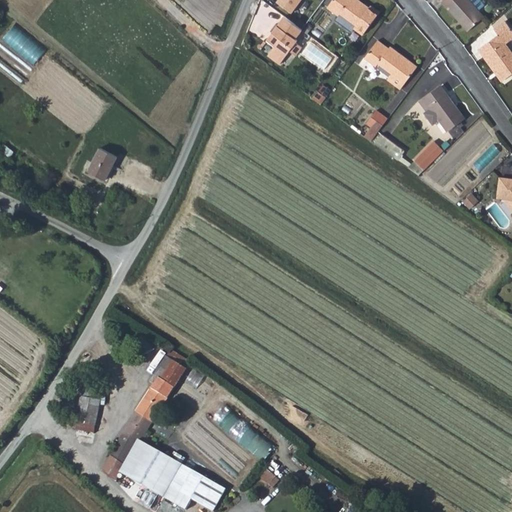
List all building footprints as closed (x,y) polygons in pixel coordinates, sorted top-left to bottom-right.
[(280,0),(279,2),(296,13),(305,0),(280,0)] [(364,36),(382,13),(373,6),(371,9),(359,0),(334,0),(329,8),(340,17),(343,14),(358,26),(355,29),(364,36)] [(486,15),(473,0),(444,0),(469,28),(486,15)] [(303,28),(286,15),(269,39),(277,46),(270,55),(281,63),(290,51),(296,55),(303,46),(296,41),(299,38),(297,36),(303,28)] [(511,74),(511,49),(508,44),(511,40),(511,24),(509,20),(496,30),(500,34),(481,47),(506,79),(511,74)] [(5,40),(37,65),(50,47),(18,23),(5,40)] [(394,73),(389,79),(401,88),(419,65),(392,46),(391,47),(380,39),(366,58),(377,66),(380,63),(394,73)] [(441,120),(449,130),(465,118),(442,86),(420,102),(426,109),(430,106),(432,108),(424,114),(431,123),(435,125),(441,120)] [(323,105),(327,98),(319,91),(313,98),(323,105)] [(367,122),(373,126),(379,131),(390,117),(378,109),(367,122)] [(379,131),(373,126),(364,136),(372,142),(379,131)] [(397,158),(405,149),(383,130),(374,140),(397,158)] [(434,140),(414,159),(423,168),(444,149),(434,140)] [(120,158),(108,151),(97,176),(109,182),(120,158)] [(423,168),(414,159),(406,167),(416,175),(423,168)] [(511,176),(499,174),(496,194),(504,195),(511,205),(511,176)] [(466,201),(472,209),(482,201),(476,193),(466,201)] [(148,358),(141,343),(135,346),(142,360),(148,358)] [(153,420),(190,360),(172,348),(158,369),(152,366),(148,372),(153,375),(150,380),(155,384),(145,399),(130,423),(104,469),(117,478),(122,470),(137,442),(140,444),(143,439),(154,421),(153,420)] [(79,394),(89,395),(89,388),(89,386),(80,386),(79,394)] [(76,419),(75,428),(94,430),(95,422),(76,419)] [(244,421),(237,432),(241,435),(237,441),(267,461),(279,444),(244,421)] [(137,442),(122,470),(127,474),(162,496),(183,465),(143,439),(140,444),(137,442)] [(211,511),(225,492),(183,465),(162,496),(183,510),(190,500),(209,511),(211,511)] [(263,478),(276,486),(282,478),(268,470),(263,478)] [(312,511),(297,501),(290,511),(291,511),(312,511)]
